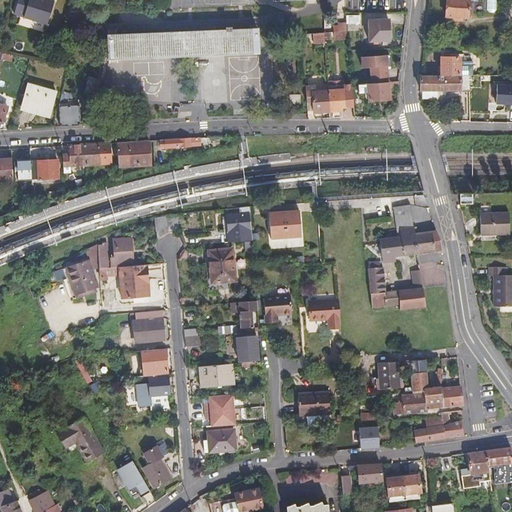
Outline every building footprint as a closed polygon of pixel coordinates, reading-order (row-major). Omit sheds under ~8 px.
[(18,0),(14,16),(23,19),(23,18),(47,24),(55,1),(52,0),(18,0)] [(441,0),(440,18),(449,19),(448,22),(457,23),(457,19),(464,20),(464,3),(474,3),(473,0),(441,0)] [(357,18),(344,19),(345,32),(358,31),(357,18)] [(386,22),(366,23),(367,42),(387,41),(386,22)] [(109,36),(110,59),(117,58),(260,52),(259,30),(109,36)] [(346,41),(345,32),(331,34),(332,42),(346,41)] [(322,34),(311,35),(312,45),(323,44),(323,42),(322,34)] [(332,42),(331,34),(322,34),(323,42),(332,42)] [(11,57),(3,54),(0,61),(0,62),(9,65),(11,57)] [(369,85),(386,84),(385,70),(384,57),(360,59),(360,69),(369,68),(369,85)] [(435,59),(435,77),(453,77),(453,67),(453,58),(435,59)] [(464,76),(464,67),(453,67),(453,77),(464,76)] [(414,77),(414,91),(416,91),(416,100),(432,100),(432,92),(463,91),(463,83),(473,82),(473,76),(464,76),(453,77),(435,77),(414,77)] [(94,97),(99,82),(88,79),(83,94),(94,97)] [(511,82),(498,82),(497,104),(511,104),(511,82)] [(387,101),(386,89),(386,84),(369,85),(356,85),(357,94),(366,94),(366,102),(387,101)] [(53,94),(25,86),(21,98),(23,99),(21,108),(19,107),(18,111),(46,118),(53,94)] [(312,113),(327,112),(326,93),(310,94),(309,87),(304,87),(305,104),(311,103),(312,113)] [(326,93),(327,112),(338,112),(338,108),(344,108),(344,106),(351,106),(350,91),(342,91),(342,87),(326,88),(326,93)] [(297,97),(289,97),(289,105),(298,104),(297,97)] [(57,105),(58,128),(77,127),(76,104),(57,105)] [(199,147),(199,140),(163,142),(163,144),(157,144),(157,149),(199,147)] [(115,145),(117,168),(149,166),(147,143),(115,145)] [(83,147),(84,166),(110,165),(109,147),(104,147),(104,145),(83,147)] [(61,157),(61,168),(84,166),(83,147),(68,147),(68,156),(61,157)] [(0,159),(0,181),(12,180),(10,159),(0,159)] [(31,183),(29,161),(16,162),(16,170),(14,170),(15,184),(31,183)] [(31,183),(31,185),(37,185),(37,180),(57,178),(56,161),(36,163),(36,161),(29,161),(31,183)] [(469,205),(469,196),(455,196),(457,206),(469,205)] [(409,227),(407,205),(390,206),(394,236),(411,234),(413,234),(412,227),(409,227)] [(297,223),(296,212),(266,214),(267,226),(269,226),(269,232),(267,232),(268,240),(299,238),(298,230),(296,230),(296,223),(297,223)] [(505,215),(476,214),(476,234),(494,235),(494,236),(504,236),(505,215)] [(247,240),(245,215),(225,216),(227,242),(247,240)] [(175,231),(174,217),(164,218),(165,231),(175,231)] [(411,234),(394,236),(385,237),(385,243),(377,244),(380,263),(390,262),(390,257),(414,254),(411,234)] [(438,243),(434,234),(413,234),(411,234),(414,254),(439,252),(438,243)] [(108,258),(109,268),(116,268),(130,266),(128,238),(110,240),(112,258),(108,258)] [(106,268),(104,242),(95,246),(97,269),(103,269),(106,268)] [(87,261),(91,271),(97,269),(95,246),(84,251),(87,261)] [(230,284),(236,283),(232,249),(204,252),(208,289),(230,287),(230,284)] [(87,272),(91,271),(87,261),(61,271),(65,282),(63,283),(68,297),(70,296),(72,300),(94,292),(87,272)] [(145,281),(143,265),(130,266),(116,268),(117,280),(118,289),(122,289),(123,298),(136,297),(136,292),(142,291),(142,282),(145,281)] [(117,280),(116,268),(109,268),(106,268),(103,269),(104,281),(117,280)] [(422,309),(418,268),(410,269),(413,289),(381,293),(368,294),(369,309),(396,306),(396,311),(422,309)] [(511,306),(511,276),(501,276),(501,268),(483,268),(483,277),(489,276),(490,307),(511,306)] [(380,281),(379,269),(375,269),(368,270),(365,271),(367,283),(380,281)] [(146,296),(145,281),(142,282),(142,291),(136,292),(136,297),(146,296)] [(368,294),(381,293),(380,281),(367,283),(368,294)] [(262,299),(263,321),(275,320),(275,315),(289,314),(287,297),(262,299)] [(336,302),(315,304),(317,320),(325,320),(326,331),(338,330),(336,302)] [(256,312),(255,303),(233,304),(234,313),(241,312),(242,328),(250,328),(248,312),(256,312)] [(317,320),(315,304),(306,304),(307,321),(317,320)] [(163,341),(160,312),(127,316),(128,322),(131,322),(133,344),(163,341)] [(215,336),(234,334),(234,326),(215,328),(215,336)] [(195,330),(182,331),(182,339),(195,338),(195,330)] [(195,338),(182,339),(183,348),(196,347),(195,338)] [(234,339),(236,363),(255,362),(253,338),(234,339)] [(141,378),(154,377),(154,373),(166,372),(165,360),(167,360),(166,351),(139,353),(141,378)] [(94,382),(93,375),(86,376),(77,360),(72,362),(75,368),(81,377),(84,383),(94,382)] [(426,374),(425,361),(409,362),(411,383),(418,383),(418,374),(426,374)] [(398,389),(395,363),(376,364),(378,390),(398,389)] [(233,384),(232,365),(199,368),(201,387),(233,384)] [(74,381),(81,377),(75,368),(69,372),(74,381)] [(427,388),(426,374),(418,374),(418,383),(411,383),(411,393),(423,392),(427,388)] [(136,408),(148,408),(148,411),(167,409),(166,396),(167,396),(166,377),(147,378),(147,385),(135,386),(136,408)] [(99,389),(95,383),(88,387),(91,393),(99,389)] [(425,410),(441,408),(440,390),(439,387),(437,387),(427,388),(423,392),(423,395),(425,410)] [(441,408),(461,406),(459,387),(440,390),(441,408)] [(327,416),(326,393),(295,395),(296,418),(327,416)] [(206,404),(207,412),(234,410),(235,410),(234,395),(211,397),(212,404),(206,404)] [(425,413),(425,410),(423,395),(412,396),(401,398),(401,407),(397,408),(397,415),(425,413)] [(235,425),(234,410),(207,412),(206,412),(207,420),(212,419),(212,427),(235,425)] [(369,421),(368,413),(358,414),(359,421),(364,421),(369,421)] [(88,463),(106,453),(86,418),(59,433),(68,449),(77,443),(88,463)] [(401,447),(443,441),(441,428),(439,420),(412,421),(412,433),(400,433),(401,447)] [(365,437),(364,421),(359,421),(354,421),(355,437),(365,437)] [(443,441),(462,439),(460,423),(441,428),(443,441)] [(234,451),(232,431),(206,433),(207,453),(234,451)] [(142,455),(148,466),(141,470),(152,489),(168,480),(157,461),(161,459),(155,448),(142,455)] [(509,449),(484,453),(486,468),(510,466),(509,449)] [(484,453),(467,455),(468,469),(469,476),(487,473),(486,468),(484,453)] [(380,485),(378,466),(355,468),(357,487),(380,485)] [(118,477),(130,497),(137,493),(140,498),(147,494),(132,468),(118,477)] [(469,476),(468,469),(459,470),(462,489),(479,487),(478,483),(488,482),(487,473),(469,476)] [(417,477),(385,481),(387,499),(419,495),(417,477)] [(348,479),(340,479),(341,496),(349,495),(348,479)] [(233,501),(235,511),(243,511),(260,509),(256,489),(232,494),(233,501)] [(17,511),(14,503),(10,504),(5,493),(0,494),(0,511),(17,511)] [(27,502),(32,511),(43,511),(47,511),(40,496),(27,502)] [(235,511),(233,501),(208,506),(208,511),(235,511)] [(287,511),(330,511),(330,506),(323,507),(320,503),(314,509),(309,510),(307,506),(301,510),(296,510),(294,507),(287,511)]
